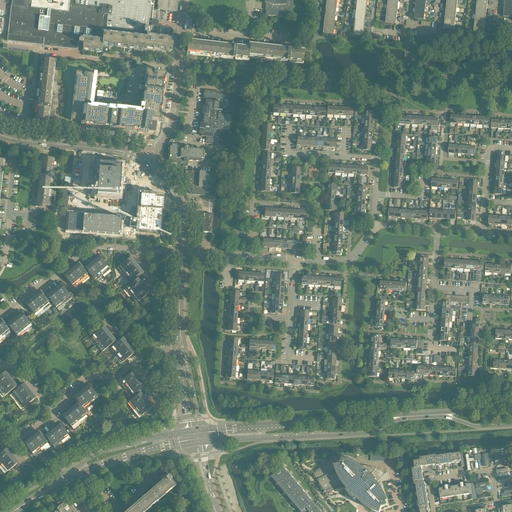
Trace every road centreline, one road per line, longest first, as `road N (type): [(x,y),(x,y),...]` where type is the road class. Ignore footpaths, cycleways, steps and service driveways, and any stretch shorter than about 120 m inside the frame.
road 1 (secondary): [(201,440),(369,433),(401,417)]
road 2 (secondary): [(401,417),(200,429)]
road 3 (secondary): [(190,431),(102,451),(23,505)]
road 4 (secondary): [(23,505),(97,466),(192,441)]
road 5 (residential): [(149,160),(172,122),(184,0)]
road 6 (residential): [(0,314),(88,250),(131,249)]
road 7 (residential): [(52,410),(92,375),(114,377),(150,349),(177,349)]
road 8 (residential): [(108,511),(128,503),(167,461),(188,480),(199,511)]
road 9 (residential): [(433,511),(433,479),(492,470),(495,511)]
road 10 (residential): [(5,265),(15,145)]
